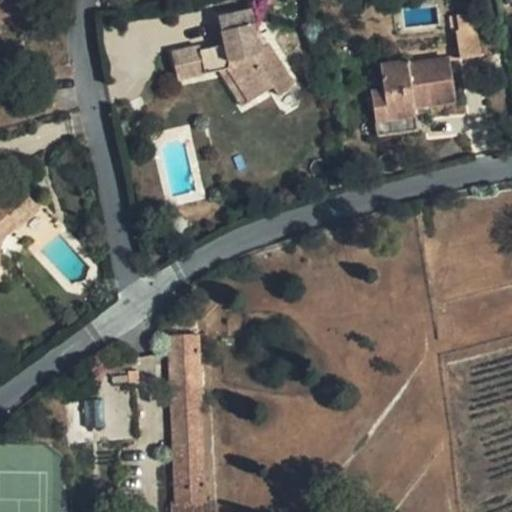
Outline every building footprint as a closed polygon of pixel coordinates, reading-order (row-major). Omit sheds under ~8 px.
[(0,0),(0,16),(15,13),(11,0),(0,0)] [(219,18),(222,34),(232,32),(235,45),(224,46),(199,51),(199,48),(171,53),(177,83),(221,75),(231,73),(253,103),(276,86),(282,94),(297,83),(269,45),(263,49),(256,39),(252,26),(255,25),(252,11),(219,18)] [(459,59),(480,56),(474,16),(449,19),(451,35),(456,34),(459,59)] [(269,45),(255,25),(252,26),(256,39),(263,49),(269,45)] [(232,32),(222,34),(224,46),(235,45),(232,32)] [(505,53),(480,56),(482,73),(507,70),(505,53)] [(409,62),(379,66),(382,91),(371,92),(378,137),(417,132),(415,108),(454,103),(448,60),(409,65),(409,62)] [(231,73),(221,75),(245,109),(253,103),(231,73)] [(0,239),(11,229),(15,231),(37,211),(17,190),(8,198),(0,188),(0,239)] [(181,337),(181,331),(174,331),(174,338),(168,338),(169,400),(198,399),(196,336),(181,337)] [(198,399),(169,400),(171,466),(201,465),(198,399)] [(201,465),(171,466),(173,506),(168,506),(168,511),(211,511),(212,504),(203,504),(201,465)]
